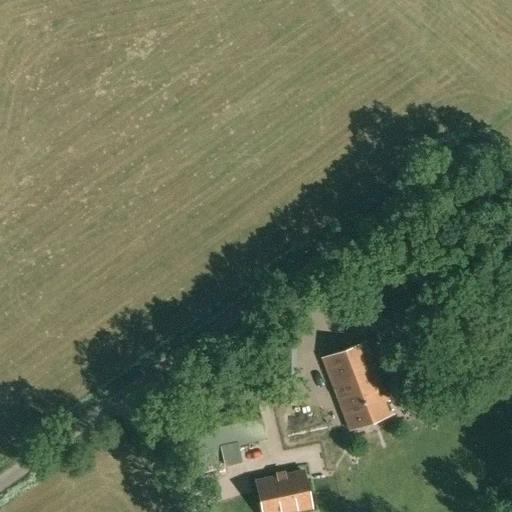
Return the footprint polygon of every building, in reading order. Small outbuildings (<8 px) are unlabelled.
[(422,240),(350,270),(365,306),(437,276),(422,240)] [(429,296),(426,289),(388,304),(405,344),(419,338),(421,344),(446,333),(436,311),(444,308),(437,293),(429,296)] [(349,430),(393,414),(365,341),(322,358),(349,430)] [(271,347),(271,381),(292,381),(292,347),(271,347)] [(192,455),(264,440),(257,408),(186,423),(192,455)] [(320,511),(315,481),(267,489),(271,511),(320,511)]
